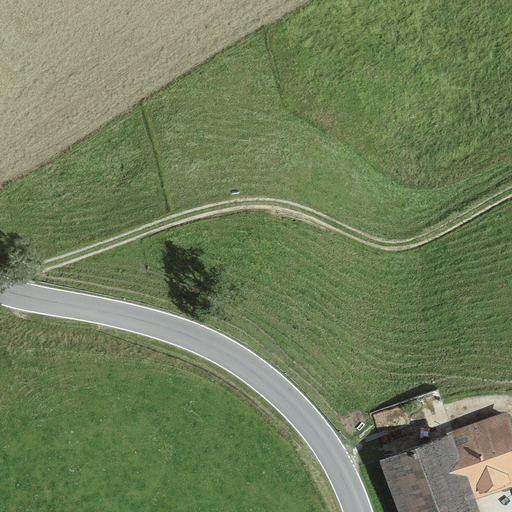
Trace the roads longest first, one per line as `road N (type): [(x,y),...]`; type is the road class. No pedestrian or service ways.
road 1 (track): [(4,289),(30,269),(234,204),(301,208),(377,241),(405,244),(511,194)]
road 2 (tertiary): [(0,288),(160,324),(247,366),(309,422),(356,511)]
